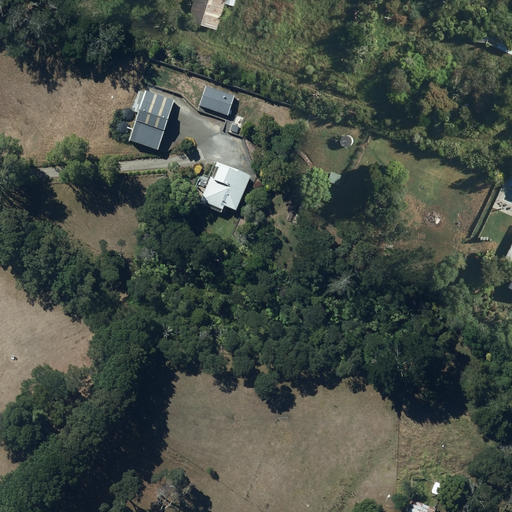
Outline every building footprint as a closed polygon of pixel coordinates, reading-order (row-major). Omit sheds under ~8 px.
[(195,0),(192,11),(196,12),(193,22),(215,29),(223,0),(195,0)] [(195,108),(224,117),(230,96),(201,87),(195,108)] [(151,92),(134,140),(159,149),(176,101),(151,92)] [(200,205),(199,208),(216,215),(219,209),(230,213),(237,197),(246,201),(250,192),(241,188),(245,179),(213,166),(205,185),(203,184),(195,203),(200,205)] [(326,181),(336,185),(339,175),(330,171),(326,181)] [(409,502),(405,511),(431,511),(432,510),(409,502)]
